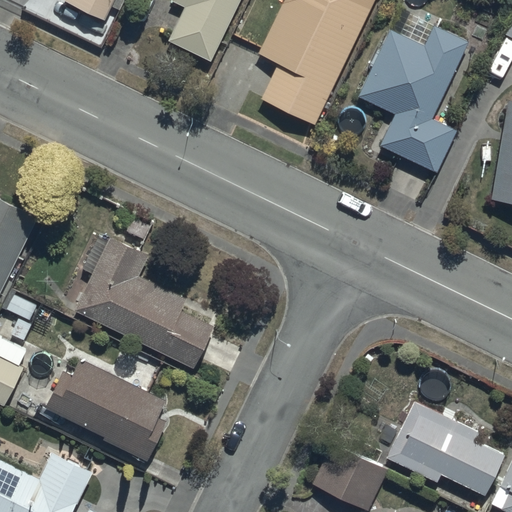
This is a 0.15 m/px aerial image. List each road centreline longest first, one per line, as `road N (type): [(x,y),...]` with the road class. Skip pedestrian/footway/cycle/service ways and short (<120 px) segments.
road 1 (tertiary): [(355,243),(0,70)]
road 2 (residential): [(355,243),(224,511)]
road 3 (tertiary): [(511,320),(355,243)]
